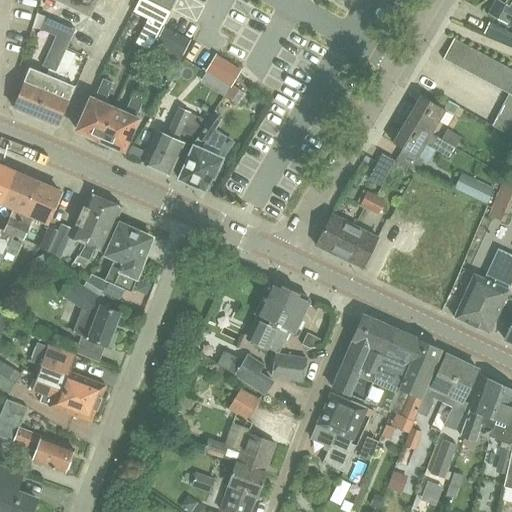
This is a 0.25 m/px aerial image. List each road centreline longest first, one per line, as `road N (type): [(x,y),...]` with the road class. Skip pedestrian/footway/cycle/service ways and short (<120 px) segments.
road 1 (residential): [(85,511),(191,214)]
road 2 (tertiary): [(282,255),(432,0)]
road 3 (residential): [(265,511),(349,285)]
road 4 (secondary): [(191,214),(0,133)]
road 5 (secondary): [(511,370),(349,285)]
